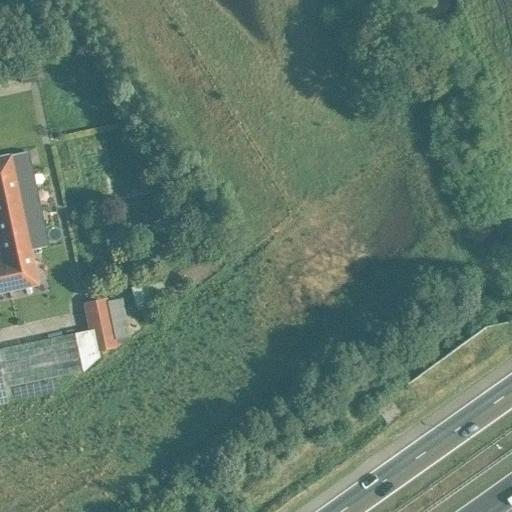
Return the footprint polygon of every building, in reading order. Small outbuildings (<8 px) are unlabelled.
[(0,293),(37,285),(10,156),(0,157),(0,293)] [(139,283),(172,276),(168,256),(135,262),(139,283)] [(125,272),(111,275),(118,303),(131,300),(125,272)] [(106,298),(82,303),(93,353),(116,348),(106,298)] [(74,334),(0,349),(0,403),(6,403),(3,389),(82,373),(74,334)]
